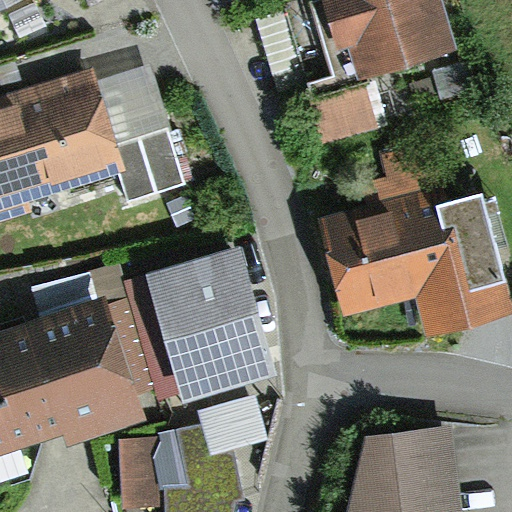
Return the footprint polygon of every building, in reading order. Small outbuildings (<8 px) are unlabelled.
[(0,0),(0,11),(24,0),(0,0)] [(443,0),(329,0),(353,80),(458,50),(443,0)] [(92,67),(0,95),(0,226),(35,216),(31,203),(116,177),(125,205),(186,186),(149,68),(98,84),(92,67)] [(370,85),(312,103),(325,142),(383,123),(370,85)] [(380,203),(316,222),(343,316),(414,295),(427,341),(511,316),(511,306),(480,194),(431,208),(426,194),(420,195),(407,150),(383,157),(389,176),(373,180),(380,203)] [(239,249),(125,282),(157,388),(160,398),(180,391),(183,402),(276,375),(239,249)] [(42,316),(0,329),(0,455),(64,436),(68,447),(148,423),(140,394),(157,388),(125,282),(119,264),(34,290),(42,316)] [(254,391),(195,410),(199,422),(158,431),(158,437),(119,440),(125,508),(167,505),(167,511),(230,511),(232,503),(243,497),(231,450),(268,438),(254,391)] [(464,511),(450,426),(370,439),(352,511),(464,511)]
